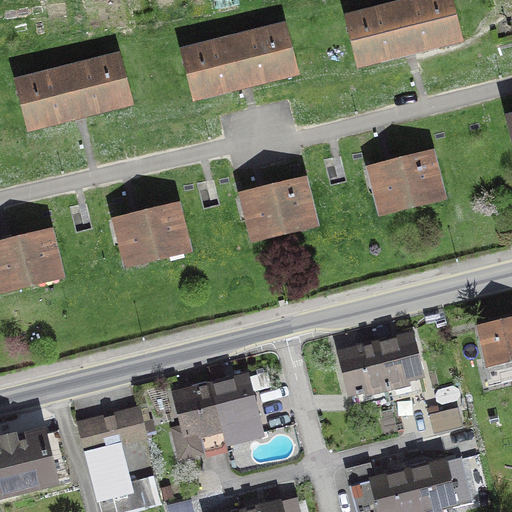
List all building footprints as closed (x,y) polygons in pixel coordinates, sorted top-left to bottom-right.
[(358,65),(460,39),(450,0),(421,0),(347,19),(358,65)] [(296,73),(284,27),(183,52),(194,98),(296,73)] [(28,129),(130,103),(119,57),(17,83),(28,129)] [(371,169),(382,212),(441,197),(430,154),(371,169)] [(243,195),(254,239),(314,224),(303,181),(243,195)] [(117,221),(128,265),(187,250),(176,206),(117,221)] [(0,244),(0,288),(1,291),(60,276),(49,233),(0,244)] [(511,318),(479,327),(488,366),(511,360),(511,318)] [(376,344),(385,384),(422,374),(412,335),(376,344)] [(385,384),(376,344),(339,354),(349,393),(385,384)] [(211,386),(221,425),(257,416),(247,376),(211,386)] [(221,425),(211,386),(174,395),(184,433),(174,435),(180,459),(202,453),(197,431),(220,425),(221,425)] [(460,402),(428,409),(437,445),(469,438),(460,402)] [(78,424),(90,471),(126,462),(121,443),(146,436),(140,409),(78,424)] [(0,443),(0,493),(70,476),(58,430),(15,440),(14,436),(0,439),(2,443),(0,443)] [(408,471),(417,510),(453,501),(454,507),(472,502),(460,458),(408,471)] [(130,481),(126,462),(90,471),(97,502),(99,502),(101,511),(130,511),(161,504),(153,476),(130,481)] [(349,486),(355,511),(410,511),(417,510),(408,471),(349,486)] [(279,503),(281,511),(298,511),(295,500),(279,503)] [(245,511),(281,511),(279,503),(245,511)]
